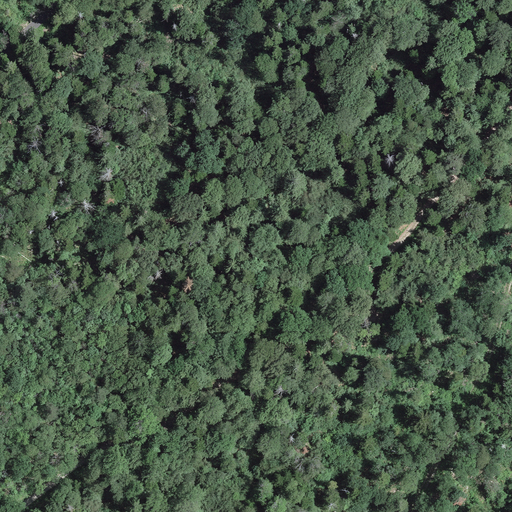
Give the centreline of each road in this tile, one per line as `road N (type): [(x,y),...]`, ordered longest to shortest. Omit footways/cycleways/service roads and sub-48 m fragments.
road 1 (track): [(511,113),(394,241),(7,511)]
road 2 (track): [(432,511),(511,228)]
